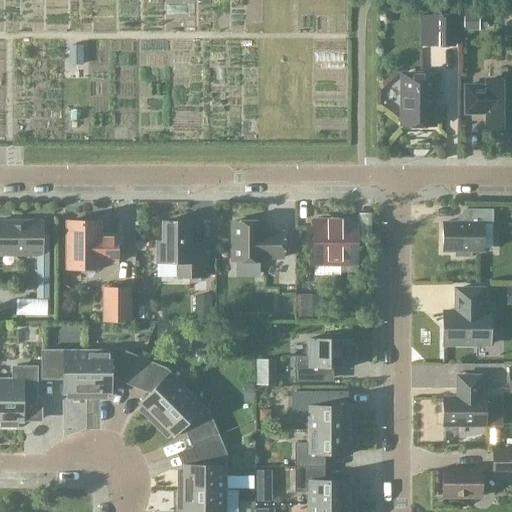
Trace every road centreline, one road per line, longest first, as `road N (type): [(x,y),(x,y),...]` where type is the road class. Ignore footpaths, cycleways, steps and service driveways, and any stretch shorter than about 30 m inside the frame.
road 1 (residential): [(399,175),(0,175)]
road 2 (residential): [(399,511),(399,175)]
road 3 (residential): [(116,511),(115,461),(0,462)]
